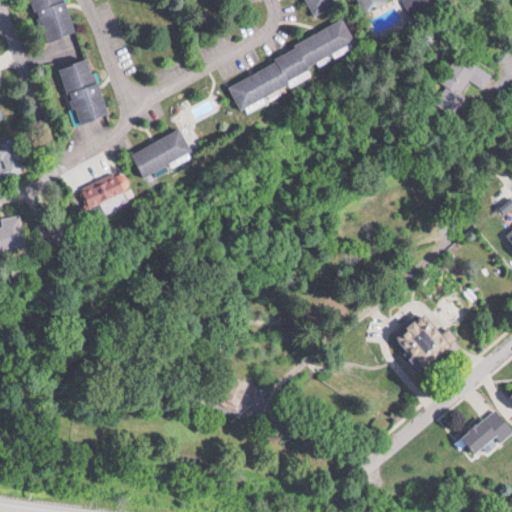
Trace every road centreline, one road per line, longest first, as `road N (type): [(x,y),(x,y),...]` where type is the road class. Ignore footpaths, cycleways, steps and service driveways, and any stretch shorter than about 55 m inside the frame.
road 1 (residential): [(137,92),(156,96),(272,28),(270,0),(96,28),(117,75),(137,92)]
road 2 (residential): [(511,340),(372,456)]
road 3 (residential): [(0,5),(69,166)]
